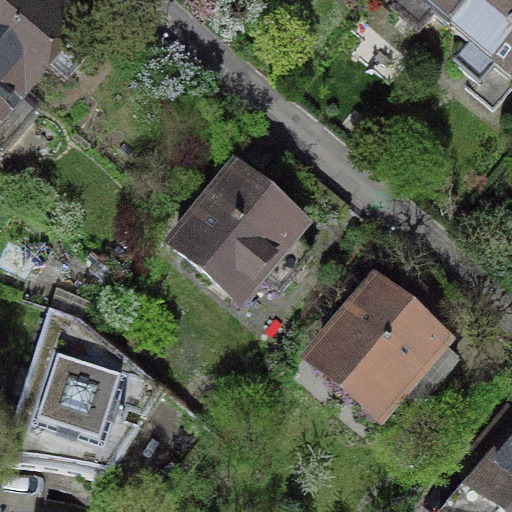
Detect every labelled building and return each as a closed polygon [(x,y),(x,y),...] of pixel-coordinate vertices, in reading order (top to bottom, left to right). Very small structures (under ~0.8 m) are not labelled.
[(0,0),(0,68),(27,91),(80,29),(46,0),(0,0)] [(404,0),(393,14),(418,35),(433,17),(449,31),(451,33),(478,0),(404,0)] [(511,0),(478,0),(451,33),(453,35),(453,34),(469,48),(455,65),(480,87),(495,69),(511,83),(510,83),(511,84),(511,0)] [(0,122),(27,91),(0,68),(0,122)] [(280,295),(313,256),(294,241),(301,233),(268,206),(236,178),(175,250),(240,305),(261,280),(280,295)] [(404,266),(381,247),(353,279),(375,298),(317,367),(379,419),(403,391),(421,407),(456,366),(437,350),(438,349),(408,323),(377,297),(404,266)] [(107,484),(165,394),(79,323),(49,313),(0,465),(0,466),(53,475),(107,484)] [(511,511),(511,413),(508,410),(475,450),(495,468),(475,492),(467,485),(444,511),(511,511)]
